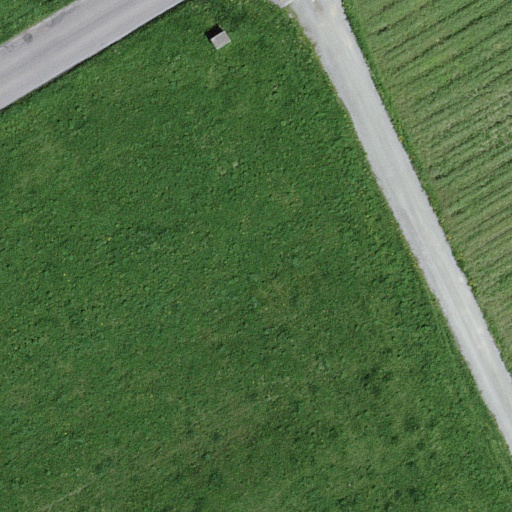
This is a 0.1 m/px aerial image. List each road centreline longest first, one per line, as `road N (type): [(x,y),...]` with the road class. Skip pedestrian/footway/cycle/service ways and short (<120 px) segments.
road 1 (track): [(314,0),(511,411)]
road 2 (unclassified): [(0,81),(138,0)]
